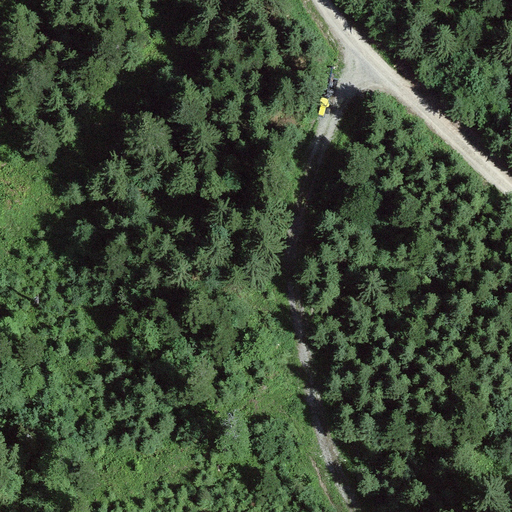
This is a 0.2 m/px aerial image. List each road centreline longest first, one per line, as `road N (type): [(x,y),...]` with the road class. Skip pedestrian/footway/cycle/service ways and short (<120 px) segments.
road 1 (track): [(364,61),(317,151),(291,272),(330,459),(358,511)]
road 2 (track): [(326,0),(364,61),(511,187)]
